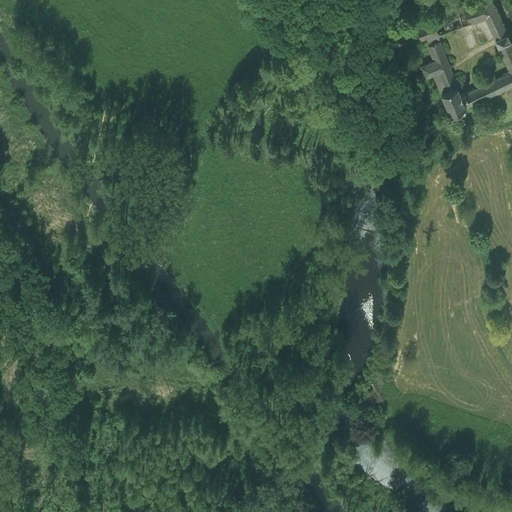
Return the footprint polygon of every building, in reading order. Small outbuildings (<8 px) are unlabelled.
[(468,23),(485,17),(497,12),(491,0),(470,0),(461,4),(468,23)] [(439,33),(468,23),(461,4),(432,15),(439,33)] [(485,17),(494,38),(506,32),(497,12),(485,17)] [(415,21),(422,40),(439,33),(432,15),(415,21)] [(496,42),(497,45),(509,38),(508,36),(506,32),(494,38),(496,42)] [(440,91),(455,85),(438,38),(427,43),(434,58),(420,65),(425,75),(432,72),(440,91)] [(509,71),(479,86),(484,96),(511,82),(511,45),(509,38),(497,45),(509,71)] [(463,105),(458,93),(455,85),(440,91),(449,111),(463,105)] [(478,98),(484,96),(479,86),(473,89),(478,98)] [(458,93),(463,105),(478,98),(473,89),(465,93),(462,91),(458,93)]
